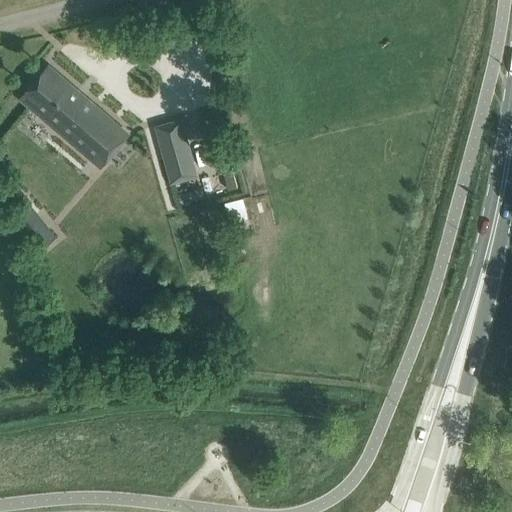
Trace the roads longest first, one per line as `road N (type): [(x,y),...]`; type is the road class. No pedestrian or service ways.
road 1 (secondary): [(474,303),(391,511)]
road 2 (secondary): [(431,511),(463,393),(474,303)]
road 3 (secondary): [(511,127),(474,303)]
